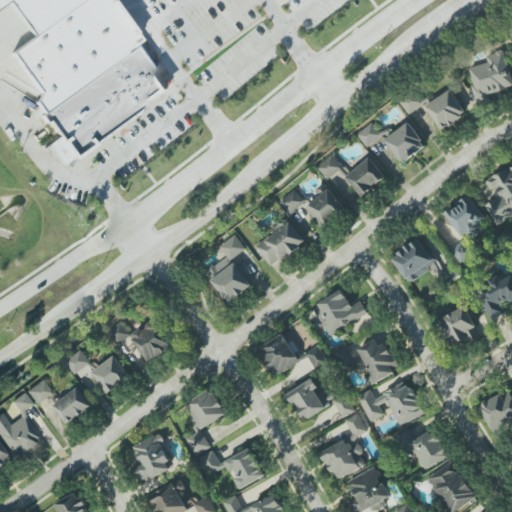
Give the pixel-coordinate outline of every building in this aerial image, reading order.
[(18,0),(39,29),(14,47),(41,84),(35,99),(61,131),(48,142),(64,163),(171,79),(140,40),(141,32),(117,0),(18,0)] [(488,62),(467,69),(477,100),(511,88),(511,77),(503,50),(486,55),(488,62)] [(426,103),(418,90),(400,101),(408,113),(426,103)] [(443,132),(468,115),(450,90),(426,107),(443,132)] [(384,135),(372,122),(357,135),(369,148),(384,135)] [(427,146),(408,122),(385,141),(405,165),(427,146)] [(329,180),(343,167),(332,154),(318,167),(329,180)] [(387,178),(371,158),(346,177),(362,197),(387,178)] [(495,224),(511,216),(511,167),(489,178),(497,198),(486,204),(495,224)] [(324,229),(346,208),(328,189),(306,210),(324,229)] [(280,201),(289,215),(305,203),(296,190),(280,201)] [(486,219),(469,196),(445,214),(462,237),(486,219)] [(306,241),(287,219),(254,246),(273,268),(306,241)] [(206,272),(228,304),(253,286),(247,277),(252,273),(245,262),(238,267),(232,260),(246,250),(236,235),(220,247),(227,257),(206,272)] [(407,282),(436,266),(421,240),(393,256),(407,282)] [(462,256),(470,256),(470,244),(456,243),(455,254),(462,254),(462,256)] [(491,320),(505,314),(502,306),(511,301),(511,275),(501,280),(500,276),(486,282),(489,289),(479,293),(491,320)] [(351,306),(344,291),(313,306),(327,335),(368,316),(362,301),(351,306)] [(454,346),(479,337),(468,307),(443,317),(454,346)] [(147,362),(172,348),(157,321),(141,329),(138,324),(129,330),(125,322),(110,330),(117,344),(132,336),(147,362)] [(274,376),(300,363),(285,335),(259,348),(274,376)] [(396,366),(382,338),(356,350),(372,385),(395,374),(392,368),(396,366)] [(328,361),(318,345),(306,353),(316,369),(328,361)] [(75,374),(91,363),(81,350),(66,361),(75,374)] [(108,394),(131,378),(116,356),(93,372),(108,394)] [(26,391),(35,404),(51,394),(42,380),(26,391)] [(303,421),(327,407),(312,380),(288,394),(303,421)] [(369,421),(384,415),(380,405),(388,402),(399,426),(424,415),(410,382),(375,397),(372,390),(358,396),(369,421)] [(68,424),(92,406),(78,387),(54,405),(68,424)] [(187,402),(198,423),(193,426),(197,433),(187,439),(196,456),(211,448),(201,430),(227,416),(212,389),(187,402)] [(511,395),(510,390),(479,405),(494,435),(511,425),(511,395)] [(31,405),(23,393),(11,402),(19,413),(31,405)] [(349,396),(335,401),(342,418),(355,413),(349,396)] [(369,432),(360,413),(345,420),(354,439),(369,432)] [(24,459),(43,445),(22,416),(9,425),(1,414),(0,415),(0,439),(13,457),(19,452),(24,459)] [(437,430),(410,442),(422,469),(449,457),(437,430)] [(134,446),(143,464),(135,468),(142,482),(173,468),(161,443),(165,442),(161,433),(134,446)] [(323,451),(335,480),(368,466),(358,444),(350,447),(347,441),(323,451)] [(220,464),(215,452),(201,458),(209,476),(229,466),(240,489),(265,478),(252,449),(220,464)] [(451,511),(457,511),(478,497),(453,461),(428,479),(451,511)] [(348,481),(357,499),(349,503),(352,511),(359,511),(371,507),(373,511),(386,506),(384,500),(391,497),(385,483),(383,484),(376,468),(348,481)] [(216,511),(209,497),(186,507),(180,492),(186,490),(182,481),(151,494),(159,511),(190,511),(197,509),(198,511),(216,511)] [(55,504),(58,511),(90,511),(84,498),(80,500),(76,493),(55,504)] [(244,510),(236,496),(223,503),(228,511),(234,511),(242,508),(244,511),(250,511),(252,511),(285,511),(275,493),(244,510)] [(396,511),(412,511),(408,503),(395,511),(396,511)]
